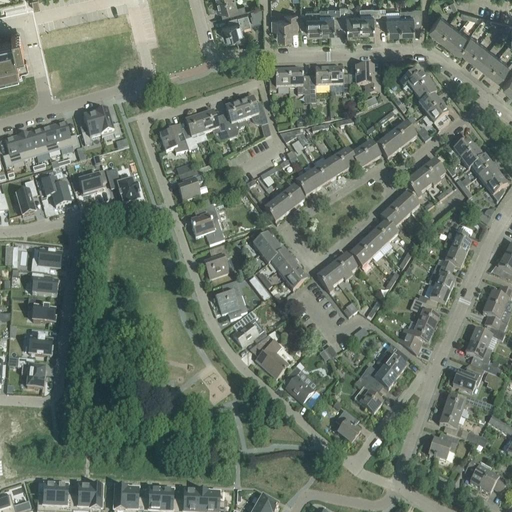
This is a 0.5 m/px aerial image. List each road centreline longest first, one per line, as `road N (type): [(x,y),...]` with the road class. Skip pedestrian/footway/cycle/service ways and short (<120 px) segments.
road 1 (residential): [(352,461),(224,346),(145,139),(154,119),(259,84),(254,57)]
road 2 (residential): [(388,180),(388,204),(322,263),(305,264),(288,240),(291,224),(374,175)]
road 3 (residential): [(488,99),(420,53),(254,57)]
road 4 (residential): [(0,400),(57,395),(71,220)]
road 5 (residential): [(432,376),(511,216)]
road 6 (residential): [(147,82),(0,124)]
road 7 (residential): [(388,180),(488,99)]
road 8 (residential): [(352,461),(418,379),(432,376)]
